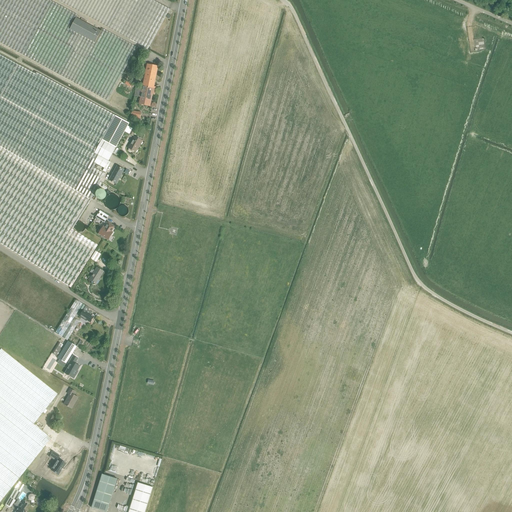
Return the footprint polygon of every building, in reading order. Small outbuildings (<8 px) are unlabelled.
[(48,0),(0,0),(0,42),(108,101),(137,47),(100,27),(98,30),(76,18),(77,15),(48,0)] [(57,0),(148,49),(170,9),(152,0),(57,0)] [(474,39),(476,50),(486,49),(484,38),(474,39)] [(0,242),(72,288),(90,258),(97,262),(101,255),(95,251),(99,246),(73,230),(91,201),(90,201),(91,199),(101,181),(90,175),(96,164),(104,168),(105,168),(107,170),(111,162),(108,161),(116,148),(118,149),(127,133),(130,135),(133,129),(130,127),(132,124),(36,73),(35,74),(0,54),(0,242)] [(149,106),(154,81),(157,67),(148,65),(140,104),(149,106)] [(142,141),(134,137),(128,148),(129,149),(128,150),(129,151),(129,152),(130,152),(131,152),(132,151),(133,150),(136,152),(139,145),(140,146),(142,141)] [(116,184),(124,170),(117,166),(109,180),(116,184)] [(101,180),(104,174),(96,170),(93,175),(101,180)] [(108,192),(108,191),(108,190),(107,188),(106,187),(105,187),(104,187),(102,187),(101,187),(100,188),(100,189),(99,190),(99,191),(99,193),(100,194),(102,195),(103,196),(105,196),(106,195),(107,195),(108,193),(108,192)] [(120,202),(120,200),(119,199),(119,198),(118,197),(117,196),(115,195),(114,195),(112,194),(111,195),(109,195),(108,196),(107,197),(106,198),(106,199),(105,200),(105,202),(105,203),(106,204),(106,206),(107,207),(108,208),(109,208),(112,209),(113,209),(115,209),(116,208),(117,207),(118,206),(119,205),(120,203),(120,202)] [(129,211),(129,210),(129,209),(128,208),(128,207),(127,206),(126,206),(125,205),(124,206),(123,206),(121,207),(120,207),(120,208),(119,209),(119,210),(120,212),(121,214),(122,215),(124,215),(125,215),(126,215),(127,215),(127,214),(129,213),(129,212),(129,211)] [(100,210),(96,217),(99,219),(105,223),(109,216),(100,210)] [(98,234),(108,240),(113,233),(111,232),(114,227),(108,223),(105,228),(103,227),(98,234)] [(104,272),(97,267),(94,271),(92,270),(90,272),(93,274),(89,280),(96,284),(104,272)] [(76,300),(55,333),(67,340),(79,321),(74,318),(80,308),(83,310),(86,306),(83,304),(76,300)] [(83,310),(79,316),(87,321),(87,320),(91,323),(94,317),(87,312),(89,308),(86,306),(83,310)] [(66,364),(77,347),(68,341),(57,358),(66,364)] [(52,353),(56,356),(63,345),(59,343),(52,353)] [(0,501),(51,438),(33,424),(57,394),(0,349),(0,501)] [(69,364),(70,365),(65,373),(65,374),(66,373),(69,375),(68,376),(69,377),(70,376),(72,377),(72,378),(74,379),(76,376),(76,374),(77,374),(76,373),(80,366),(75,364),(78,359),(73,356),(69,364)] [(73,395),(75,392),(70,389),(67,394),(69,395),(64,404),(71,408),(75,401),(76,402),(78,397),(73,395)] [(58,459),(51,470),(54,472),(55,473),(58,475),(61,471),(62,471),(63,468),(66,464),(58,459)] [(102,474),(91,508),(105,511),(106,511),(117,479),(102,474)] [(143,511),(151,486),(136,482),(127,511),(143,511)] [(13,503),(10,507),(14,510),(15,508),(17,509),(15,511),(14,511),(24,511),(25,511),(23,510),(27,504),(23,501),(21,504),(17,501),(15,504),(13,503)]
